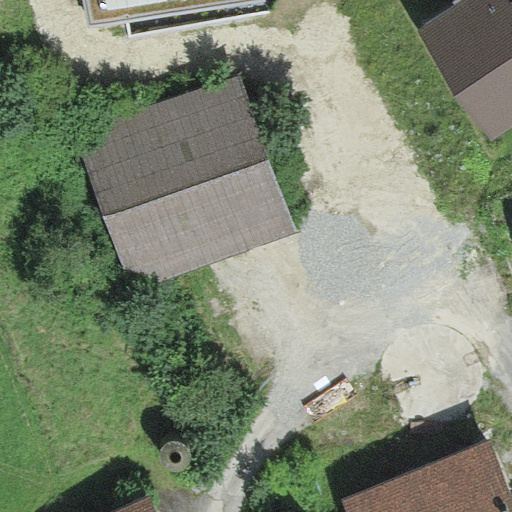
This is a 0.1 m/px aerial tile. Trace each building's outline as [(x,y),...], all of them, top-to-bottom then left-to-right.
[(225,0),(86,0),(93,29),(225,0)] [(511,0),(452,0),(419,22),(489,127),(511,112),(511,0)] [(237,74),(78,129),(131,283),(291,228),(237,74)] [(511,511),(511,489),(489,437),(342,495),(349,511),(511,511)] [(154,511),(147,494),(102,511),(154,511)]
